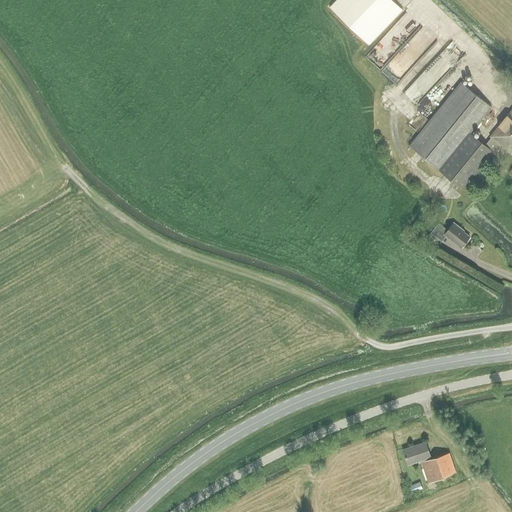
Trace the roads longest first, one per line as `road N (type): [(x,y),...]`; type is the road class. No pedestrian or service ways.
road 1 (primary): [(136,511),(221,442),(301,401),(372,378),(511,353)]
road 2 (unclassified): [(178,511),(341,424),(511,375)]
road 3 (track): [(511,326),(392,346),(365,339)]
